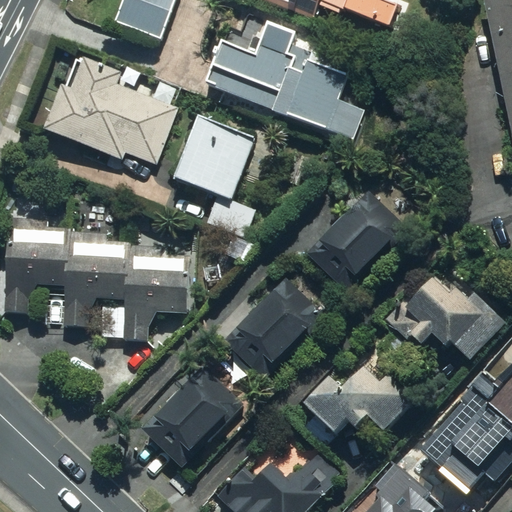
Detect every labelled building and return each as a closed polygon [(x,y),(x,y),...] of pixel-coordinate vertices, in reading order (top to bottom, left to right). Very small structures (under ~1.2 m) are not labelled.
[(178,0),(123,0),(114,28),(163,44),(178,0)] [(256,0),(296,15),(300,3),(339,18),(341,15),(386,32),(396,6),(378,0),(256,0)] [(511,0),(479,0),(511,158),(511,0)] [(255,57),(221,43),(204,87),(335,139),(344,118),(334,114),(351,71),(292,47),(298,32),(269,21),(255,57)] [(157,168),(187,96),(76,50),(42,133),(123,166),(127,155),(157,168)] [(259,142),(197,118),(171,184),(216,202),(233,208),(259,142)] [(341,298),(405,226),(366,191),(302,263),(341,298)] [(233,208),(216,202),(207,224),(245,239),(254,217),(233,208)] [(5,236),(1,318),(29,320),(30,291),(66,293),(64,332),(90,333),(91,305),(125,306),(123,342),(154,343),(155,317),(184,318),(187,253),(69,247),(69,239),(5,236)] [(446,286),(436,278),(415,305),(405,298),(382,327),(418,355),(428,342),(445,355),(449,350),(468,365),(506,316),(455,275),(446,286)] [(285,280),(231,337),(272,376),(326,319),(285,280)] [(421,445),(469,486),(483,470),(496,481),(511,461),(511,362),(495,383),(484,373),(421,445)] [(332,380),(301,413),(308,419),(299,429),(322,452),(344,430),(352,437),(365,424),(381,440),(411,409),(365,364),(341,389),(332,380)] [(244,411),(204,372),(142,435),(182,474),(244,411)] [(381,496),(367,511),(432,511),(436,508),(424,498),(430,492),(398,464),(374,490),(381,496)] [(255,485),(242,473),(215,504),(223,511),(312,511),(327,495),(297,469),(283,484),(268,471),(255,485)]
